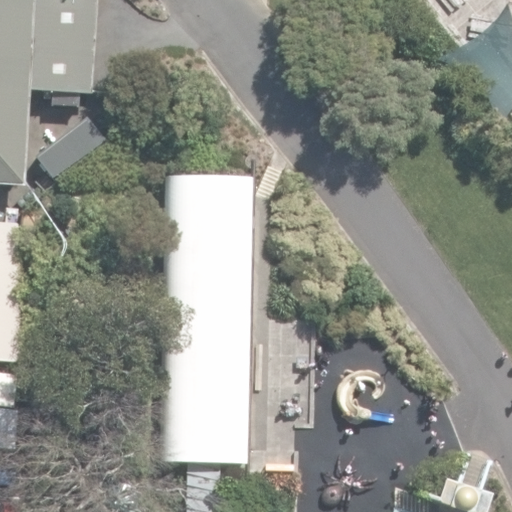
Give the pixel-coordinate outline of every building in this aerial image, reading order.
[(0,0),(0,183),(24,185),(29,89),(34,0),(0,0)] [(80,92),(93,93),(98,0),(34,0),(29,89),(52,90),(51,105),(79,106),(80,92)] [(484,10),(500,0),(399,0),(410,13),(421,30),(431,53),(447,38),(462,25),(484,10)] [(511,20),(507,8),(490,27),(476,38),(458,48),(432,60),(456,74),(473,86),(485,104),(495,129),(510,108),(511,105),(511,20)] [(54,179),(105,141),(88,118),(37,156),(54,179)] [(253,176),(164,173),(156,460),(188,461),(218,461),(245,462),(253,200),(253,176)] [(26,222),(0,220),(0,406),(14,407),(26,222)] [(186,511),(217,511),(218,461),(188,461),(186,511)] [(440,498),(479,511),(487,511),(493,494),(447,478),(440,498)]
